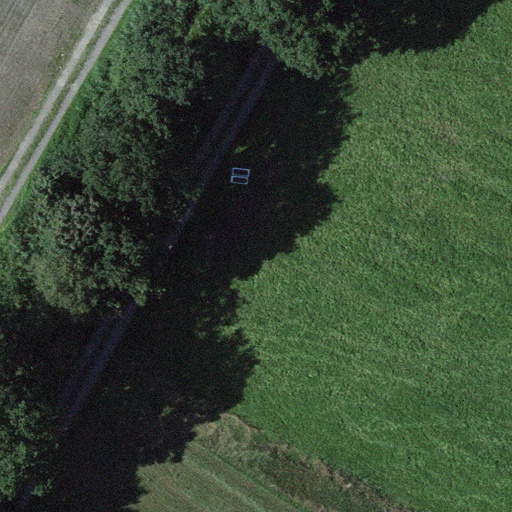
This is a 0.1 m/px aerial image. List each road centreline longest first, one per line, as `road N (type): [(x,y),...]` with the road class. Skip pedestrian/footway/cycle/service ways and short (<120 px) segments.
road 1 (track): [(9,511),(304,0)]
road 2 (track): [(0,244),(138,0)]
